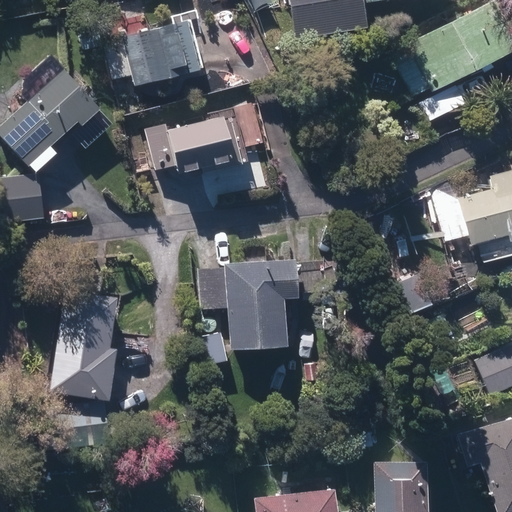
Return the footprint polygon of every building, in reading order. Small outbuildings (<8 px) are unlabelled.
[(288,0),(294,39),(368,27),(364,1),(373,0),(288,0)] [(492,0),(404,45),(428,92),(511,48),(511,25),(499,0),(492,0)] [(119,37),(132,86),(192,70),(179,22),(119,37)] [(0,124),(0,139),(24,166),(73,120),(76,123),(93,107),(56,66),(21,98),(25,102),(0,124)] [(464,104),(454,83),(411,103),(421,125),(464,104)] [(169,165),(171,173),(224,159),(214,117),(161,131),(160,126),(145,130),(155,168),(169,165)] [(453,199),(466,245),(511,231),(511,169),(486,177),(489,188),(453,199)] [(34,174),(0,178),(0,208),(2,222),(39,217),(34,174)] [(288,260),(221,264),(221,269),(195,271),(198,308),(223,306),(226,348),(278,344),(275,297),(291,296),(288,260)] [(413,273),(373,291),(387,323),(427,305),(413,273)] [(60,290),(45,391),(101,399),(109,349),(102,348),(110,298),(60,290)] [(451,332),(439,313),(403,336),(415,355),(451,332)] [(511,343),(474,361),(488,394),(511,383),(511,343)] [(511,416),(454,434),(463,463),(475,459),(491,511),(506,511),(511,510),(511,416)] [(418,511),(418,462),(370,463),(370,511),(418,511)] [(330,511),(328,491),(252,499),(252,511),(330,511)]
